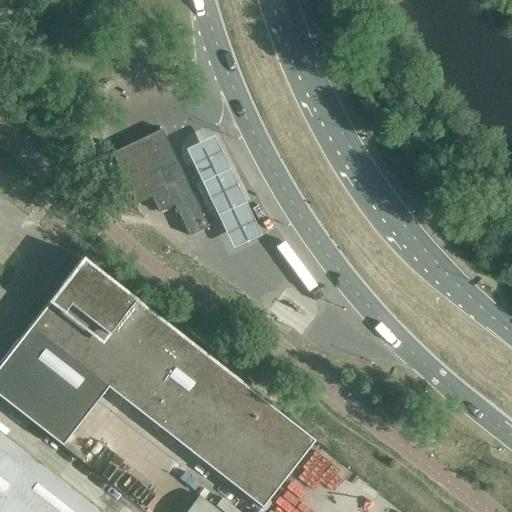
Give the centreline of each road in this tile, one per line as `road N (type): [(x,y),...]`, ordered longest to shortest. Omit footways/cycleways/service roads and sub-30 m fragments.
road 1 (secondary): [(202,0),(264,155),(319,244),(410,352),(511,436)]
road 2 (secondary): [(511,333),(395,214),(326,103),(284,0)]
road 3 (unclassified): [(0,332),(42,278),(28,228),(0,218)]
